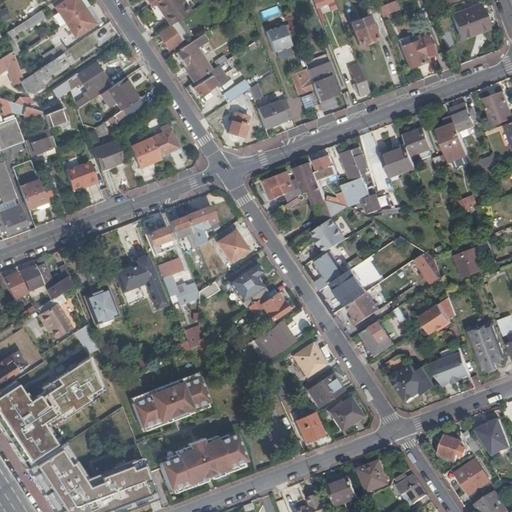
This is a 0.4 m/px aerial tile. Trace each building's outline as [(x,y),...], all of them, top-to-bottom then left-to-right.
[(66,23),(87,9),(80,0),(66,0),(56,7),(60,12),(54,16),(61,26),(66,23)] [(161,0),(156,3),(170,25),(192,10),(185,0),(161,0)] [(382,17),(400,10),(397,1),(379,7),(382,17)] [(489,27),(480,4),(452,15),(461,38),(489,27)] [(91,6),(87,9),(66,23),(77,37),(101,21),(91,6)] [(262,19),(279,15),(277,7),(260,12),(262,19)] [(0,12),(3,22),(10,19),(7,10),(0,11),(0,12)] [(47,18),(42,11),(24,23),(28,29),(28,30),(47,18)] [(377,38),(369,18),(352,24),(359,45),(377,38)] [(159,35),(169,50),(172,48),(182,41),(188,37),(177,22),(172,26),(171,25),(160,32),(161,33),(159,35)] [(28,29),(24,23),(6,35),(13,51),(13,52),(15,57),(20,54),(13,39),(28,29)] [(268,34),(275,52),(277,51),(281,49),(292,45),(285,27),(268,34)] [(182,51),(177,54),(195,81),(206,74),(212,69),(197,49),(209,40),(204,33),(181,49),(182,51)] [(427,56),(437,52),(429,33),(418,37),(419,40),(411,43),(408,37),(400,40),(411,68),(429,61),(427,56)] [(56,35),(50,39),(56,48),(63,44),(56,35)] [(185,45),(182,41),(172,48),(175,52),(185,45)] [(56,48),(51,52),(55,58),(67,50),(63,44),(56,48)] [(48,63),(24,80),(20,82),(26,93),(33,94),(43,90),(40,81),(45,79),(46,81),(50,78),(49,76),(61,68),(58,63),(70,55),(67,50),(55,58),(48,63)] [(358,87),(361,94),(370,91),(354,51),(345,54),(356,81),(352,83),(355,88),(358,87)] [(10,63),(17,83),(20,82),(24,80),(15,57),(13,52),(7,57),(10,63)] [(51,52),(43,57),(48,63),(55,58),(51,52)] [(231,63),(227,59),(218,66),(220,70),(231,63)] [(319,99),(338,92),(326,63),(307,70),(319,99)] [(84,69),(76,74),(82,83),(89,93),(94,99),(106,90),(112,87),(96,65),(87,71),(84,69)] [(199,95),(226,78),(220,70),(218,66),(212,69),(206,74),(208,78),(194,88),(199,95)] [(132,88),(146,79),(139,68),(126,77),(132,88)] [(299,72),(291,75),(299,94),(312,89),(305,70),(299,72)] [(67,81),(69,86),(75,82),(78,86),(82,83),(76,74),(67,81)] [(112,87),(106,90),(120,111),(138,99),(124,79),(112,87)] [(51,91),(58,100),(71,91),(69,86),(67,81),(51,91)] [(250,87),(253,100),(262,97),(259,85),(250,87)] [(227,102),(240,93),(236,87),(224,96),(227,102)] [(493,123),(511,115),(511,114),(503,91),(484,99),(493,123)] [(146,94),(138,99),(120,111),(118,113),(123,120),(140,109),(142,111),(153,104),(146,94)] [(86,95),(75,101),(78,109),(90,101),(86,95)] [(29,97),(21,97),(14,103),(28,107),(34,103),(29,97)] [(0,98),(0,103),(4,115),(13,112),(9,102),(0,98)] [(452,109),(457,121),(460,120),(462,124),(466,122),(467,124),(472,122),(470,116),(475,114),(470,101),(452,109)] [(14,103),(9,102),(13,112),(39,121),(42,112),(28,107),(14,103)] [(42,112),(48,127),(59,123),(66,120),(60,104),(43,111),(36,102),(34,103),(28,107),(42,112)] [(319,102),(312,105),(317,119),(325,116),(324,115),(319,102)] [(260,114),(267,132),(287,121),(278,104),(270,108),(260,114)] [(242,117),(241,122),(248,124),(251,115),(236,110),(234,114),(242,117)] [(228,132),(243,137),(248,124),(241,122),(242,117),(234,114),(228,132)] [(16,120),(0,125),(0,150),(0,151),(24,142),(16,120)] [(436,129),(449,162),(468,156),(456,122),(436,129)] [(162,133),(152,137),(160,156),(170,152),(171,156),(181,152),(168,124),(160,127),(162,133)] [(423,127),(403,135),(406,144),(411,155),(420,152),(429,148),(431,147),(423,127)] [(37,156),(36,154),(55,146),(51,136),(50,136),(48,130),(39,133),(42,139),(37,141),(36,138),(27,142),(33,157),(37,156)] [(132,146),(141,167),(161,158),(160,156),(152,137),(132,146)] [(115,143),(94,151),(101,171),(123,162),(115,143)] [(398,150),(382,157),(389,177),(415,167),(411,155),(406,144),(397,147),(398,150)] [(398,150),(397,147),(381,154),(382,157),(398,150)] [(429,148),(420,152),(422,158),(431,154),(429,148)] [(342,154),(345,163),(348,171),(352,181),(342,184),(350,205),(362,200),(363,205),(366,204),(368,209),(373,207),(370,197),(364,180),(359,168),(366,165),(363,156),(356,158),(353,150),(342,154)] [(9,152),(1,154),(4,162),(10,178),(16,176),(13,167),(15,166),(9,152)] [(434,157),(439,170),(445,168),(444,165),(440,155),(434,157)] [(484,169),(498,163),(494,155),(480,161),(484,169)] [(329,156),(315,161),(318,170),(332,165),(329,156)] [(455,167),(468,163),(466,158),(453,162),(455,167)] [(90,161),(64,170),(71,188),(80,185),(85,183),(86,185),(98,181),(90,161)] [(0,164),(0,189),(3,197),(16,192),(10,178),(4,162),(0,164)] [(311,162),(293,169),(297,179),(299,185),(302,193),(309,190),(314,204),(326,199),(311,162)] [(366,165),(359,168),(364,180),(367,179),(365,173),(368,171),(366,165)] [(271,198),(294,189),(293,188),(291,182),(292,181),(288,171),(264,180),(265,184),(271,198)] [(292,181),(291,182),(293,188),(299,185),(297,179),(292,181)] [(39,180),(21,187),(28,208),(40,204),(42,209),(48,206),(44,194),(39,180)] [(20,187),(28,208),(21,187),(20,187)] [(50,192),(44,194),(48,206),(55,203),(50,192)] [(457,200),(461,210),(462,211),(478,205),(474,193),(457,200)] [(17,194),(3,200),(6,209),(20,204),(17,194)] [(370,197),(373,207),(368,209),(369,212),(379,208),(375,195),(370,197)] [(299,196),(285,206),(289,210),(303,201),(299,196)] [(6,209),(0,211),(0,218),(22,210),(20,204),(6,209)] [(202,209),(203,209),(207,221),(213,218),(209,206),(202,209)] [(203,209),(185,216),(189,226),(192,233),(198,247),(201,245),(196,232),(209,228),(207,221),(203,209)] [(22,210),(0,218),(0,230),(6,228),(10,238),(30,230),(22,210)] [(185,216),(169,222),(173,232),(189,226),(185,216)] [(332,218),(312,232),(316,238),(315,238),(320,247),(322,246),(326,252),(345,239),(332,218)] [(380,219),(377,223),(400,236),(402,231),(386,219),(384,221),(380,219)] [(189,226),(173,232),(176,239),(186,235),(192,233),(189,226)] [(475,227),(468,230),(470,234),(472,240),(472,241),(479,238),(475,227)] [(6,228),(0,230),(0,238),(1,241),(10,238),(6,228)] [(147,236),(151,247),(160,243),(170,239),(166,228),(147,236)] [(230,263),(248,251),(234,232),(217,243),(230,263)] [(186,235),(192,250),(198,247),(192,233),(186,235)] [(470,234),(454,241),(456,247),(472,240),(470,234)] [(160,243),(162,249),(173,245),(170,239),(160,243)] [(137,244),(126,243),(126,254),(136,255),(137,244)] [(151,247),(153,253),(162,249),(160,243),(151,247)] [(464,278),(483,270),(474,248),(454,255),(464,278)] [(331,252),(315,263),(327,280),(328,282),(344,272),(345,274),(351,270),(349,266),(343,270),(331,252)] [(427,252),(424,254),(429,262),(435,258),(434,256),(427,252)] [(415,260),(431,283),(441,276),(435,258),(429,262),(424,254),(415,260)] [(156,309),(166,305),(146,255),(136,259),(138,263),(115,273),(123,291),(145,282),(156,309)] [(43,264),(35,267),(40,278),(48,275),(43,264)] [(165,264),(158,267),(160,273),(167,270),(165,264)] [(256,265),(229,283),(247,309),(248,308),(258,301),(267,295),(260,285),(258,286),(254,280),(256,278),(262,274),(256,265)] [(356,292),(376,279),(366,265),(353,274),(354,275),(348,280),(356,292)] [(66,266),(60,269),(64,279),(67,278),(70,276),(66,266)] [(20,272),(29,291),(43,284),(40,278),(35,267),(28,271),(27,269),(20,272)] [(160,273),(168,292),(170,291),(172,296),(174,295),(179,306),(197,299),(197,293),(195,288),(193,283),(191,277),(183,280),(180,275),(172,278),(168,269),(167,270),(160,273)] [(4,283),(5,284),(13,299),(27,292),(17,274),(11,277),(12,279),(4,283)] [(48,275),(40,278),(43,284),(46,291),(53,286),(48,275)] [(67,278),(64,279),(53,286),(46,291),(50,300),(61,293),(72,286),(67,278)] [(324,279),(316,285),(320,291),(330,284),(328,282),(327,280),(324,279)] [(193,283),(195,288),(201,286),(199,280),(193,283)] [(212,283),(197,293),(197,299),(197,305),(218,291),(212,283)] [(267,295),(258,301),(262,308),(271,321),(287,310),(283,304),(282,304),(276,295),(273,291),(267,295)] [(356,326),(379,310),(367,292),(346,306),(353,317),(351,319),(356,326)] [(42,314),(38,317),(44,326),(48,324),(52,331),(57,337),(72,328),(57,307),(66,301),(61,293),(50,300),(38,308),(42,314)] [(94,293),(84,297),(95,325),(118,316),(109,293),(96,298),(94,293)] [(279,293),(276,295),(282,304),(283,304),(285,302),(283,300),(279,293)] [(448,317),(455,313),(449,297),(420,317),(431,334),(450,321),(448,317)] [(248,308),(253,314),(262,308),(258,301),(248,308)] [(511,323),(509,315),(497,319),(501,330),(503,334),(511,330),(511,323)] [(377,356),(394,344),(378,321),(361,333),(377,356)] [(267,359),(293,342),(280,322),(254,340),(267,359)] [(491,372),(498,369),(497,367),(495,361),(500,360),(504,358),(494,333),(495,332),(492,324),(487,325),(479,329),(477,325),(467,328),(483,370),(489,368),(491,372)] [(189,332),(184,334),(187,342),(190,349),(198,346),(198,342),(198,325),(188,330),(189,332)] [(85,328),(75,332),(86,355),(95,351),(85,328)] [(495,332),(494,333),(504,358),(505,358),(495,332)] [(208,369),(208,370),(212,367),(202,340),(198,342),(198,346),(208,369)] [(187,342),(175,347),(178,354),(190,349),(187,342)] [(311,345),(293,357),(307,376),(325,364),(311,345)] [(0,382),(27,365),(19,352),(0,363),(0,370),(0,371),(0,370),(0,382)] [(461,352),(428,364),(442,385),(469,374),(461,352)] [(142,359),(128,364),(131,372),(145,367),(145,366),(142,359)] [(426,393),(435,387),(418,360),(401,372),(397,371),(391,375),(391,379),(406,402),(419,393),(425,390),(426,393)] [(27,403),(16,385),(0,395),(0,430),(53,511),(151,511),(160,509),(141,458),(82,481),(42,425),(68,408),(70,411),(88,400),(85,396),(100,386),(84,361),(55,379),(58,384),(27,403)] [(200,378),(198,374),(187,378),(189,382),(200,378)] [(318,406),(342,389),(332,375),(308,391),(318,406)] [(140,396),(142,401),(131,405),(141,429),(142,429),(152,425),(154,428),(171,421),(170,418),(180,414),(181,417),(187,415),(187,413),(192,411),(192,413),(200,410),(199,407),(207,403),(209,403),(200,378),(189,382),(187,378),(140,396)] [(140,396),(129,400),(131,405),(142,401),(140,396)] [(343,429),(362,417),(350,399),(329,413),(334,421),(336,419),(343,429)] [(296,422),(306,444),(324,436),(315,414),(296,422)] [(499,419),(489,423),(489,426),(487,426),(485,424),(476,430),(494,456),(502,450),(511,448),(499,419)] [(468,447),(472,452),(480,448),(479,446),(468,431),(462,435),(469,446),(468,447)] [(227,438),(225,433),(208,440),(209,442),(217,439),(218,442),(227,438)] [(179,453),(171,456),(172,459),(163,462),(155,465),(165,492),(179,486),(181,490),(187,488),(186,484),(193,481),(194,485),(202,482),(200,479),(213,474),(214,478),(222,475),(220,471),(227,468),(229,472),(236,469),(235,465),(242,463),(245,461),(235,435),(227,438),(218,442),(217,439),(209,442),(208,440),(202,442),(185,448),(178,450),(179,453)] [(76,454),(89,447),(83,436),(70,442),(76,454)] [(459,448),(461,441),(445,436),(439,455),(457,462),(459,457),(463,458),(465,450),(459,448)] [(202,442),(201,439),(184,445),(185,448),(202,442)] [(179,453),(178,450),(161,457),(163,462),(172,459),(171,456),(179,453)] [(470,495),(490,481),(475,460),(455,474),(470,495)] [(368,492),(388,484),(379,462),(360,470),(368,492)] [(397,485),(396,487),(409,507),(427,495),(413,475),(408,478),(403,472),(393,479),(397,485)] [(214,478),(213,474),(200,479),(202,482),(214,478)] [(344,506),(342,503),(356,498),(348,478),(340,481),(341,483),(329,488),(337,509),(344,506)] [(507,511),(494,493),(476,505),(480,511),(507,511)] [(325,511),(319,495),(307,500),(310,508),(306,510),(305,508),(295,511),(325,511)]
